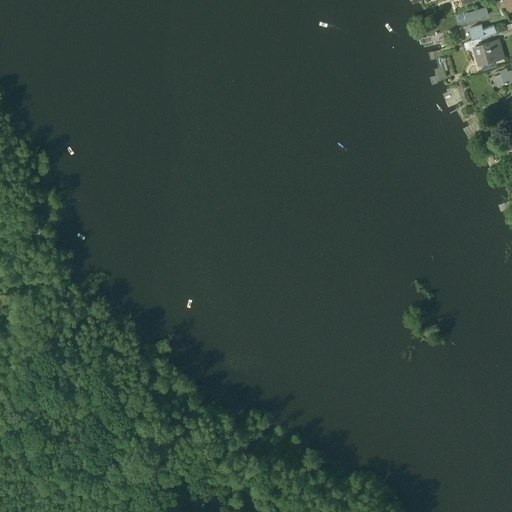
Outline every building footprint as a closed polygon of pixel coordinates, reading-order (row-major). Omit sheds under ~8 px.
[(464,13),(466,20),(488,14),(486,7),(464,13)] [(479,36),(480,38),(497,32),(494,25),(483,29),(482,25),(469,29),(472,38),(479,36)] [(499,37),(490,40),(491,46),(501,43),(499,37)] [(476,47),(480,62),(492,59),(493,60),(495,60),(505,57),(501,43),(491,46),(490,40),(482,43),(482,45),(476,47)] [(497,66),(495,60),(493,60),(492,59),(480,62),(483,70),(497,66)] [(494,72),(495,75),(498,74),(501,84),(502,86),(511,82),(511,73),(511,70),(506,71),(505,68),(500,70),(494,72)] [(195,492),(197,503),(203,502),(201,491),(195,492)]
